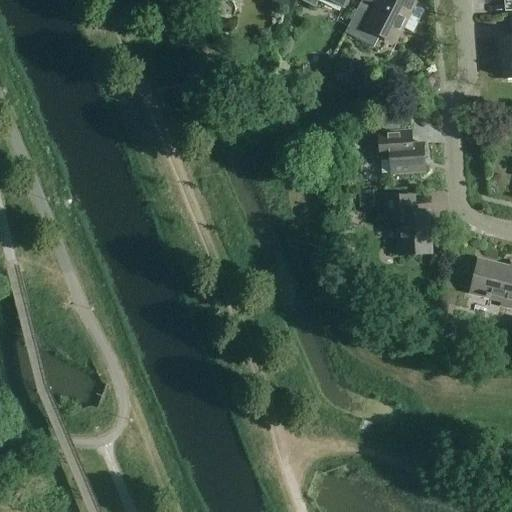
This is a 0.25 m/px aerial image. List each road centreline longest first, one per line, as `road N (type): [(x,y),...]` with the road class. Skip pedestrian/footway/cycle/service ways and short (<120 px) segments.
road 1 (track): [(107,0),(275,420),(300,511)]
road 2 (residential): [(460,0),(466,76),(450,106),(453,173),(467,214),(511,232)]
